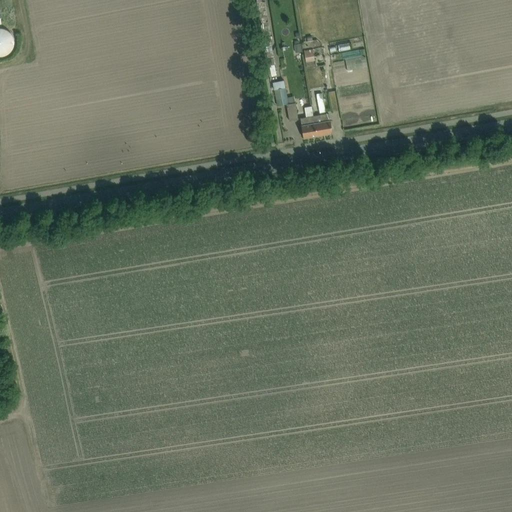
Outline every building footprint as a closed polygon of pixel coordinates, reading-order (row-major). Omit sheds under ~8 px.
[(275,65),(271,41),(265,42),(263,42),(265,53),(266,53),(267,59),(268,66),(269,66),(271,77),(276,76),(274,65),(275,65)] [(306,51),(304,51),(306,62),(315,61),(313,49),(311,50),(310,44),(305,45),(306,51)] [(352,49),(353,59),(372,58),(372,49),(352,49)] [(279,73),(281,80),(292,77),(290,70),(279,73)] [(287,97),(283,80),(273,83),(277,106),(286,104),(289,121),(298,120),(294,96),(287,97)] [(322,84),(325,103),(331,102),(328,83),(322,84)] [(322,93),(316,94),(319,113),(325,112),(322,93)] [(305,107),(306,117),(300,118),(304,138),(332,133),(328,113),(314,116),(312,106),(305,107)]
